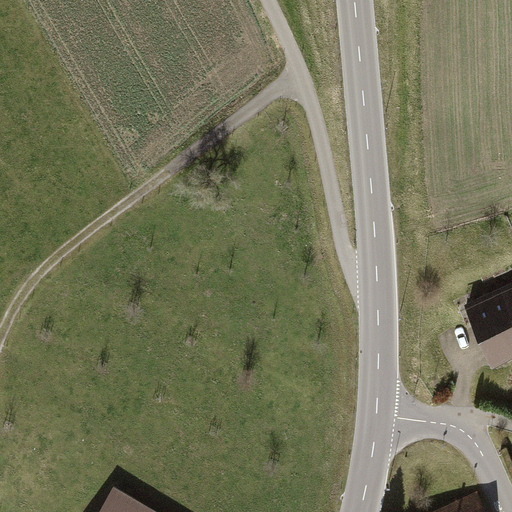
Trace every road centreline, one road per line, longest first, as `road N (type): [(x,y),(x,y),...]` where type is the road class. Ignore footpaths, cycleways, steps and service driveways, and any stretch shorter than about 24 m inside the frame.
road 1 (tertiary): [(356,0),(374,193),(378,420)]
road 2 (track): [(298,69),(138,201)]
road 3 (track): [(0,347),(42,274),(138,201)]
road 4 (track): [(374,193),(395,154),(395,0)]
